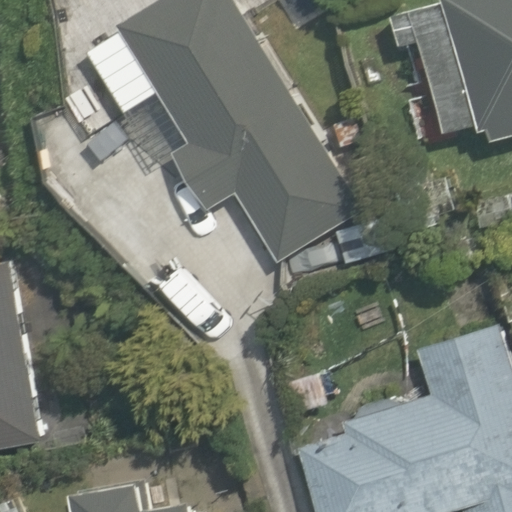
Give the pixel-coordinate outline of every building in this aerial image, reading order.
[(372,208),(240,0),(153,0),(120,21),(123,27),(88,48),(127,111),(161,89),(192,139),(174,148),(211,206),(239,190),(283,261),(372,208)] [(511,131),(511,0),(428,0),(393,9),(402,42),(421,37),(446,127),(481,119),(482,125),(491,124),(495,136),(511,131)] [(0,445),(45,438),(15,259),(0,261),(0,445)] [(466,511),(511,511),(511,342),(505,319),(421,345),(434,390),(345,417),(348,427),(303,442),(322,511),(439,511),(464,505),(466,511)] [(78,511),(237,511),(237,509),(222,511),(199,511),(196,492),(150,500),(145,472),(74,484),(78,511)]
